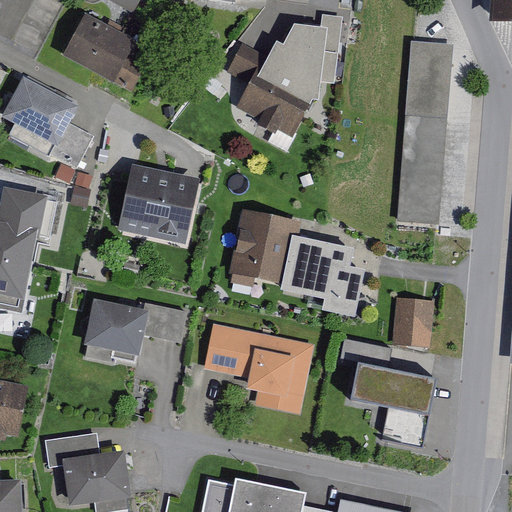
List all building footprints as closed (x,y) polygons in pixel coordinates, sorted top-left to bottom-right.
[(511,0),(494,0),(493,17),(511,18),(511,0)] [(97,15),(76,52),(125,78),(145,41),(97,15)] [(288,47),(281,44),(271,62),(246,49),(234,73),(257,85),(242,110),(263,121),(261,125),(277,133),(279,129),(294,137),(317,102),(323,103),(327,82),(336,83),(343,18),(326,17),(324,29),(298,26),(288,47)] [(461,45),(421,41),(406,222),(446,225),(461,45)] [(78,99),(33,80),(14,124),(58,143),(78,99)] [(130,176),(121,228),(187,239),(196,187),(130,176)] [(11,186),(5,223),(0,222),(0,287),(37,294),(54,193),(11,186)] [(300,226),(247,215),(235,273),(288,285),(287,292),(330,301),(328,311),(359,317),(369,272),(352,269),(356,252),(297,239),(300,226)] [(146,312),(93,302),(84,347),(137,358),(146,312)] [(439,306),(416,304),(413,348),(435,350),(439,306)] [(296,410),(310,346),(213,325),(203,368),(245,377),(240,398),(296,410)] [(370,363),(363,401),(442,416),(449,378),(370,363)] [(0,432),(26,437),(37,385),(0,377),(0,432)] [(56,467),(73,465),(78,505),(102,502),(103,511),(110,511),(135,509),(134,499),(140,498),(134,451),(107,454),(104,433),(53,440),(56,467)] [(244,485),(219,480),(212,511),(311,511),(316,491),(245,476),(244,485)] [(0,511),(28,511),(28,479),(0,480),(0,511)] [(405,511),(349,502),(346,511),(405,511)]
